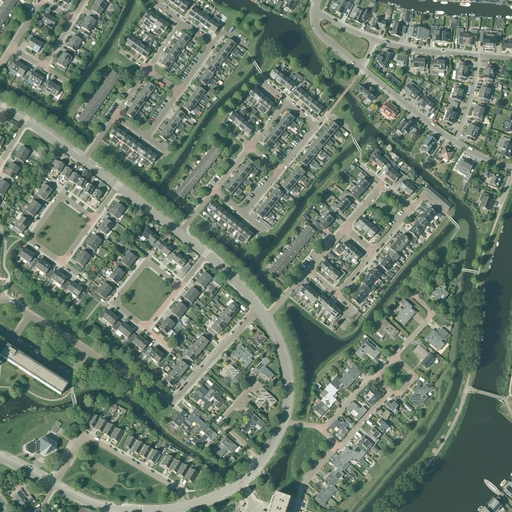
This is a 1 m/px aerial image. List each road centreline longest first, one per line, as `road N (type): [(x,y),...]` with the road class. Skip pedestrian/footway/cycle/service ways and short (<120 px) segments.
road 1 (unclassified): [(258,307),(172,404),(0,300)]
road 2 (residential): [(181,508),(179,487),(90,434),(55,486)]
road 3 (unclassified): [(55,486),(105,508),(181,508)]
road 4 (residential): [(359,66),(453,143)]
